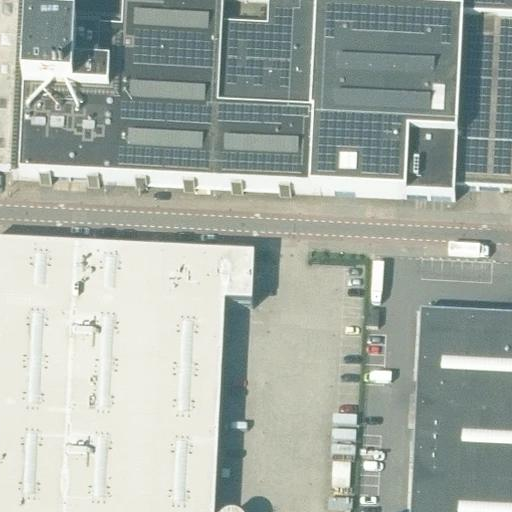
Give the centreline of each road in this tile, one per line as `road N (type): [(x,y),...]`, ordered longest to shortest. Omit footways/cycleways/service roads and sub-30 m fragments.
road 1 (unclassified): [(511,237),(0,210)]
road 2 (unknown): [(289,226),(295,511)]
